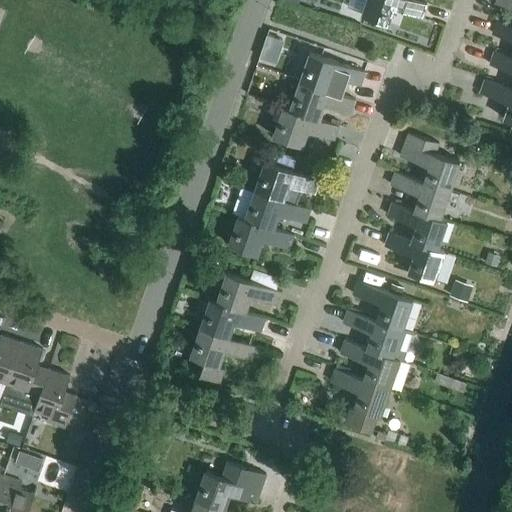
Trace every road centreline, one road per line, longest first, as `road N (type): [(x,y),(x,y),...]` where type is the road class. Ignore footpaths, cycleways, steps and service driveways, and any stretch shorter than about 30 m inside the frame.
road 1 (residential): [(265,435),(389,91),(446,52),(465,0)]
road 2 (unclassified): [(138,351),(255,0)]
road 3 (residential): [(138,351),(0,303)]
road 4 (residential): [(265,435),(128,389)]
road 5 (unclassified): [(83,511),(128,389)]
